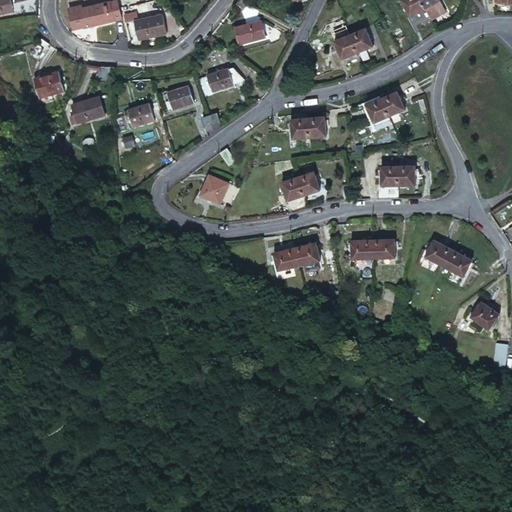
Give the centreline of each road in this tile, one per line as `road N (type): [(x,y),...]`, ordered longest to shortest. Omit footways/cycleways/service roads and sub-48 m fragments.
road 1 (residential): [(466,210),(375,203),(220,228),(166,211),(155,196),(157,180),(265,104)]
road 2 (residential): [(45,0),(48,25),(75,49),(162,58),(223,0)]
road 3 (residential): [(265,104),(366,80),(462,30)]
road 4 (residential): [(466,210),(434,100),(436,75),(462,30)]
